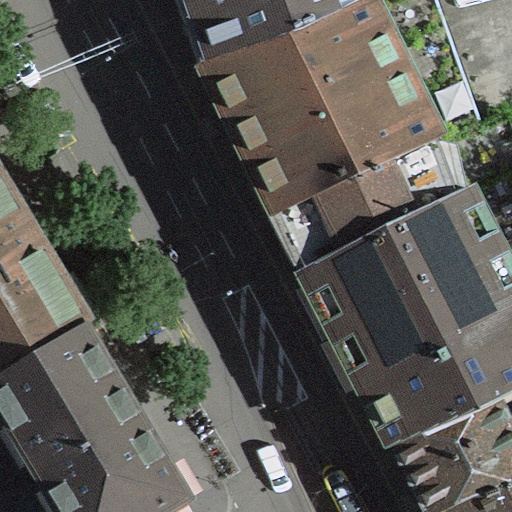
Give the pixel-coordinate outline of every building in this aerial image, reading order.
[(170,0),(196,72),(295,45),(387,0),(170,0)] [(433,155),(443,150),(477,133),(429,0),(387,0),(295,45),(196,72),(217,115),(272,226),(402,169),(402,167),(433,155)] [(511,143),(503,121),(477,133),(443,150),(463,202),(511,181),(511,143)] [(402,169),(272,226),(281,247),(296,281),(428,221),(426,218),(453,206),(433,155),(402,167),(402,169)] [(298,286),(302,284),(320,318),(361,399),(511,320),(511,181),(463,202),(453,206),(426,218),(428,221),(296,281),(298,286)] [(0,385),(81,336),(37,262),(0,201),(0,385)] [(494,410),(495,411),(511,403),(511,320),(361,399),(382,440),(389,453),(494,410)] [(0,385),(0,511),(177,511),(185,507),(120,399),(81,336),(0,385)] [(494,410),(389,453),(403,479),(416,505),(420,511),(460,511),(511,492),(511,446),(495,411),(494,410)] [(511,511),(511,492),(460,511),(511,511)]
